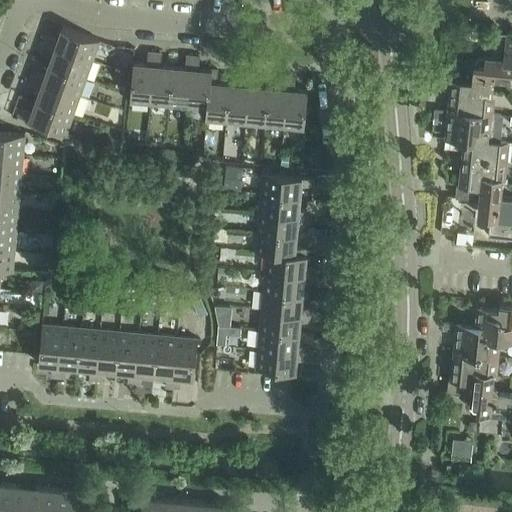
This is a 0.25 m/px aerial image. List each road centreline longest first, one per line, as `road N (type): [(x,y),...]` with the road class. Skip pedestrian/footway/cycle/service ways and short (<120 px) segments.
road 1 (residential): [(329,26),(146,24),(52,0)]
road 2 (tertiary): [(405,258),(386,18)]
road 3 (residential): [(326,386),(338,176)]
road 4 (tertiary): [(403,395),(405,258)]
road 5 (residential): [(213,400),(316,408),(326,386)]
road 6 (residential): [(335,152),(329,26)]
